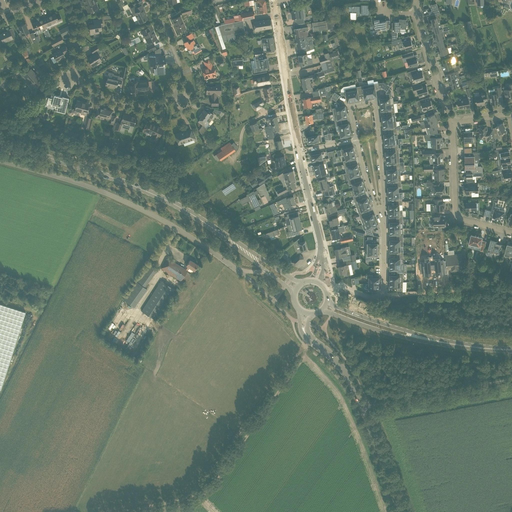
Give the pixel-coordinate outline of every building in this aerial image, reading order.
[(82,0),(88,12),(98,8),(96,3),(95,3),(93,0),(82,0)] [(256,10),(256,14),(267,12),(264,0),(262,0),(255,1),(256,9),(256,10)] [(134,6),(130,8),(133,14),(134,16),(132,17),(134,21),(137,19),(139,23),(143,22),(147,19),(144,13),(145,12),(141,5),(137,7),(135,8),(134,6)] [(353,7),(353,11),(351,11),(351,16),(352,17),(352,18),(353,18),(354,19),(355,19),(356,19),(356,17),(361,17),(361,14),(370,14),(370,11),(369,11),(369,7),(368,7),(368,5),(361,5),(361,6),(352,6),(352,7),(353,7)] [(304,24),(304,17),(302,6),(297,6),(298,8),(294,9),(294,11),(292,11),(293,18),(294,18),(294,20),(295,20),(296,25),(304,24)] [(438,14),(440,13),(438,7),(433,9),(434,10),(433,11),(428,12),(430,16),(438,14)] [(254,18),(253,11),(240,13),(241,14),(236,15),(237,22),(243,20),(254,18)] [(55,14),(43,19),(46,28),(55,24),(54,22),(61,19),(60,15),(56,17),(55,14)] [(438,14),(430,16),(430,20),(431,20),(432,23),(430,23),(431,27),(438,25),(441,24),(438,16),(438,14)] [(178,32),(182,30),(185,29),(180,16),(177,18),(172,20),(178,32)] [(35,31),(36,34),(43,31),(42,30),(46,28),(43,19),(32,24),(34,28),(35,31)] [(93,24),(88,25),(90,35),(95,34),(99,33),(99,30),(101,30),(101,26),(103,26),(102,20),(102,19),(101,19),(98,19),(93,20),(93,24)] [(259,31),(259,30),(266,29),(271,28),(272,28),(271,20),(270,20),(270,19),(265,20),(254,22),(253,22),(253,26),(254,29),(254,32),(259,31)] [(235,34),(244,32),(243,20),(237,22),(218,26),(223,42),(235,40),(235,34)] [(312,22),(313,31),(318,31),(327,29),(326,21),(326,20),(318,22),(314,22),(313,22),(312,22)] [(333,20),(326,21),(327,29),(328,29),(330,29),(330,31),(335,30),(333,20)] [(386,28),(390,28),(390,26),(390,21),(386,21),(382,22),(382,21),(379,21),(379,20),(374,20),(375,25),(375,30),(382,29),(382,30),(386,30),(386,28)] [(395,22),(395,27),(392,27),(392,41),(397,40),(397,32),(406,32),(406,26),(408,25),(407,20),(402,20),(402,22),(395,22)] [(29,44),(24,35),(29,33),(25,23),(23,24),(22,24),(20,25),(20,26),(18,27),(20,33),(18,33),(26,46),(29,44)] [(438,25),(431,27),(432,31),(434,31),(435,34),(444,31),(443,29),(442,24),(441,24),(438,25)] [(141,31),(139,32),(138,32),(137,34),(138,35),(139,35),(140,35),(142,34),(144,38),(146,37),(149,43),(157,39),(151,28),(152,27),(151,25),(147,28),(141,31)] [(59,31),(61,36),(71,31),(69,26),(59,31)] [(307,27),(294,29),(296,38),(304,37),(308,37),(308,36),(308,32),(307,31),(308,31),(308,27),(307,27)] [(0,36),(1,39),(0,39),(0,41),(2,45),(4,45),(2,43),(10,39),(11,43),(18,40),(17,36),(16,36),(14,32),(10,34),(9,31),(0,34),(0,36)] [(446,31),(444,31),(435,34),(436,37),(434,38),(435,42),(443,39),(445,39),(444,34),(445,33),(447,33),(446,31)] [(189,34),(185,37),(187,41),(195,37),(192,32),(189,34)] [(50,42),(53,47),(64,42),(61,36),(50,42)] [(304,37),(296,38),(297,47),(299,47),(299,48),(300,54),(304,52),(306,51),(310,50),(314,48),(313,44),(309,45),(309,40),(312,40),(312,36),(308,37),(304,37)] [(272,37),(268,38),(261,39),(262,45),(265,44),(266,51),(269,51),(274,50),(272,37)] [(392,41),(391,42),(392,46),(398,44),(398,47),(403,45),(404,45),(406,50),(410,48),(411,50),(415,49),(414,44),(412,44),(411,40),(405,41),(404,38),(399,39),(398,39),(397,40),(392,41)] [(438,45),(439,48),(448,46),(447,43),(444,44),(443,39),(435,42),(436,46),(438,45)] [(187,41),(183,43),(190,53),(191,52),(192,53),(194,53),(195,54),(199,52),(201,50),(199,46),(197,47),(196,45),(196,44),(193,40),(189,42),(190,43),(189,43),(187,41)] [(146,47),(149,53),(156,49),(153,43),(146,47)] [(52,54),(54,57),(57,62),(65,57),(63,54),(68,51),(65,45),(61,48),(59,45),(54,48),(56,52),(52,54)] [(92,66),(96,64),(101,61),(96,52),(99,50),(96,45),(94,46),(90,49),(93,54),(87,58),(92,66)] [(440,51),(438,52),(440,56),(444,55),(447,54),(449,53),(447,48),(449,48),(450,47),(452,47),(451,45),(450,45),(448,46),(439,48),(440,51)] [(337,52),(329,55),(328,53),(324,54),(325,58),(320,60),(321,63),(331,60),(330,60),(339,57),(337,52)] [(413,52),(408,53),(402,55),(403,59),(405,59),(406,62),(408,62),(409,67),(412,66),(413,67),(418,65),(417,61),(418,61),(417,59),(418,58),(417,54),(414,55),(413,52)] [(305,64),(312,63),(312,60),(312,59),(307,60),(307,55),(307,54),(303,55),(298,56),(300,65),(305,64)] [(442,60),(443,65),(452,62),(451,60),(453,59),(451,54),(448,55),(448,58),(442,60)] [(149,56),(150,69),(151,73),(154,72),(154,74),(160,74),(164,73),(163,63),(165,63),(165,55),(149,56)] [(263,55),(255,56),(257,68),(254,69),(255,74),(266,72),(265,68),(264,68),(264,67),(268,66),(267,58),(263,59),(263,58),(264,58),(263,55)] [(207,69),(203,70),(205,79),(216,76),(214,66),(213,66),(209,59),(204,62),(207,69)] [(242,59),(232,61),(233,69),(234,70),(234,69),(237,69),(237,66),(239,66),(239,64),(242,64),(242,60),(242,59)] [(307,77),(302,78),(304,89),(305,89),(305,92),(313,91),(312,87),(311,88),(309,79),(314,79),(316,78),(316,79),(324,76),(329,75),(328,72),(334,70),(333,68),(331,61),(320,64),(322,71),(315,74),(315,75),(313,75),(309,76),(309,77),(307,77)] [(443,65),(442,65),(444,71),(449,69),(454,68),(454,70),(459,68),(460,68),(459,65),(458,66),(456,66),(456,64),(455,62),(452,62),(443,65)] [(33,91),(36,88),(40,85),(36,81),(39,79),(30,69),(29,70),(26,67),(19,73),(29,84),(28,85),(33,91)] [(450,73),(445,75),(447,80),(459,76),(459,74),(458,71),(459,70),(459,68),(454,70),(455,72),(450,73)] [(411,71),(407,72),(408,76),(410,75),(411,78),(413,77),(415,82),(412,82),(413,86),(419,84),(418,82),(421,81),(420,80),(424,79),(422,73),(422,72),(418,73),(417,73),(416,70),(411,71)] [(107,77),(105,86),(116,88),(116,86),(117,85),(120,86),(119,87),(120,87),(122,78),(119,77),(119,76),(113,75),(113,74),(112,78),(107,77)] [(253,79),(254,83),(257,82),(258,85),(262,85),(266,84),(271,83),(270,76),(265,76),(253,79)] [(455,77),(447,80),(448,80),(449,85),(452,84),(453,85),(451,86),(452,89),(462,86),(461,83),(462,82),(461,79),(460,79),(459,76),(455,77)] [(129,78),(130,92),(138,92),(138,90),(148,89),(148,82),(138,82),(138,81),(134,81),(134,78),(129,78)] [(374,84),(369,85),(371,98),(372,97),(372,98),(375,97),(376,96),(375,89),(379,89),(379,88),(378,83),(374,84)] [(412,86),(414,93),(418,92),(419,97),(420,97),(425,96),(425,94),(428,93),(427,87),(426,86),(422,87),(421,84),(419,84),(413,86),(412,86)] [(466,89),(468,96),(471,96),(470,88),(469,88),(468,84),(463,86),(464,89),(466,89)] [(215,87),(211,87),(206,87),(206,94),(212,94),(212,99),(211,99),(211,105),(218,105),(218,99),(216,99),(216,94),(220,94),(220,85),(215,85),(215,87)] [(369,85),(359,86),(361,93),(364,92),(365,99),(366,98),(366,99),(370,98),(371,98),(369,85)] [(271,86),(267,87),(264,88),(266,101),(274,100),(271,86)] [(361,93),(359,86),(351,88),(353,101),(354,101),(358,101),(358,100),(359,100),(358,93),(361,93)] [(498,95),(502,94),(501,90),(501,87),(494,88),(495,92),(493,92),(493,94),(489,95),(490,97),(490,101),(491,104),(493,104),(499,103),(498,95)] [(345,89),(345,92),(341,92),(341,96),(346,95),(347,102),(349,102),(352,102),(352,101),(353,101),(351,88),(345,89)] [(488,102),(487,97),(487,93),(479,95),(479,96),(474,97),(475,101),(476,106),(482,105),(482,104),(483,104),(483,106),(485,105),(484,103),(488,102)] [(48,98),(47,103),(52,104),(51,107),(55,108),(54,110),(56,111),(64,113),(67,103),(68,98),(59,96),(58,96),(51,94),(50,98),(48,98)] [(320,96),(313,97),(311,97),(302,99),(304,108),(312,107),(311,103),(321,101),(320,96)] [(470,108),(468,98),(463,99),(463,100),(458,101),(459,109),(465,108),(465,109),(470,108)] [(422,105),(424,112),(428,110),(428,109),(433,108),(430,100),(425,102),(424,99),(413,102),(415,107),(422,105)] [(253,105),(256,111),(262,107),(261,105),(264,104),(262,100),(253,105)] [(68,111),(67,113),(69,115),(71,115),(73,114),(73,113),(77,114),(77,112),(81,113),(81,114),(86,115),(87,109),(89,104),(77,101),(76,106),(75,109),(73,109),(72,110),(70,109),(68,111)] [(333,114),(346,112),(346,111),(347,111),(346,107),(345,106),(340,107),(339,103),(337,102),(334,103),(335,108),(332,108),(333,114)] [(381,110),(381,111),(388,110),(388,113),(395,112),(394,104),(381,105),(381,106),(380,106),(381,110)] [(96,114),(95,117),(103,119),(103,116),(110,118),(112,111),(106,110),(107,108),(103,107),(103,109),(101,109),(100,110),(97,109),(96,114)] [(213,115),(209,112),(208,113),(204,110),(199,116),(201,117),(198,121),(202,124),(205,126),(207,123),(208,124),(211,120),(210,119),(213,115)] [(312,114),(305,116),(307,123),(313,122),(313,119),(317,118),(318,119),(324,118),(323,112),(316,114),(316,112),(312,113),(312,114)] [(335,123),(341,122),(341,119),(348,118),(347,116),(348,116),(347,113),(346,112),(333,114),(335,120),(335,123)] [(382,122),(383,123),(393,121),(396,121),(395,115),(395,112),(388,113),(389,116),(382,117),(382,118),(382,122)] [(123,113),(122,118),(121,123),(117,122),(115,130),(120,132),(123,124),(133,127),(135,121),(136,116),(123,113)] [(425,114),(407,119),(408,123),(427,117),(426,116),(425,114)] [(424,121),(420,122),(421,125),(424,124),(436,121),(434,114),(430,115),(426,116),(427,117),(427,120),(424,121)] [(271,125),(278,123),(277,116),(267,118),(268,122),(271,121),(271,125)] [(86,118),(85,124),(82,124),(81,129),(88,131),(91,119),(90,119),(86,118)] [(383,124),(382,124),(383,127),(383,128),(390,128),(390,131),(397,130),(401,129),(401,127),(401,126),(396,126),(396,121),(393,121),(383,123),(383,124)] [(425,128),(426,128),(428,134),(435,134),(438,134),(436,128),(438,128),(436,121),(424,124),(425,128)] [(156,143),(160,133),(162,129),(147,122),(144,126),(143,130),(152,135),(150,140),(156,143)] [(253,131),(258,129),(259,128),(257,122),(250,125),(253,131)] [(342,125),(341,122),(335,123),(336,126),(339,126),(340,131),(350,129),(350,128),(349,125),(349,123),(342,125)] [(268,125),(265,126),(268,140),(269,140),(275,139),(274,134),(273,132),(280,130),(278,123),(271,125),(269,125),(268,125)] [(497,125),(497,126),(497,128),(493,128),(493,133),(494,139),(495,139),(500,138),(500,134),(501,134),(505,133),(505,132),(506,131),(503,123),(501,124),(497,125)] [(208,129),(202,126),(199,130),(203,136),(208,129)] [(488,133),(487,131),(487,126),(483,127),(482,126),(480,126),(480,127),(479,128),(481,139),(487,138),(487,142),(494,141),(492,133),(488,133)] [(175,134),(176,139),(178,145),(195,139),(193,134),(192,135),(190,129),(175,134)] [(384,136),(384,139),(384,140),(398,139),(397,133),(397,130),(390,131),(391,134),(384,134),(384,136)] [(464,146),(469,146),(469,142),(473,142),(472,131),(464,132),(464,146)] [(435,134),(428,134),(425,134),(425,141),(430,140),(430,142),(431,142),(432,148),(440,147),(440,146),(443,146),(443,142),(442,142),(442,137),(435,137),(435,134)] [(309,143),(322,141),(321,135),(308,137),(309,143)] [(275,141),(275,139),(269,140),(270,146),(269,146),(270,151),(273,151),(273,149),(278,148),(283,147),(281,140),(275,141)] [(392,148),(398,148),(401,148),(400,144),(399,144),(398,139),(384,140),(385,141),(384,141),(384,145),(385,145),(385,146),(392,145),(392,148)] [(224,146),(226,148),(216,154),(220,160),(235,150),(229,142),(224,146)] [(347,148),(340,150),(341,155),(342,155),(344,155),(355,152),(354,151),(355,151),(354,148),(353,148),(353,147),(347,148)] [(399,151),(398,148),(392,148),(392,151),(386,152),(386,153),(385,153),(386,157),(386,158),(399,157),(399,151)] [(497,150),(493,150),(493,153),(497,152),(498,159),(509,158),(509,154),(509,151),(502,152),(502,150),(497,150)] [(344,155),(345,160),(343,161),(344,164),(350,163),(349,160),(356,158),(356,157),(355,153),(355,152),(344,155)] [(465,162),(465,163),(474,163),(474,162),(479,162),(479,152),(472,153),(471,153),(471,156),(464,156),(465,162)] [(430,155),(430,159),(432,159),(432,164),(437,163),(442,163),(442,156),(443,156),(443,153),(438,153),(432,153),(430,153),(430,155)] [(276,162),(275,163),(279,168),(280,167),(283,166),(282,164),(286,164),(284,156),(282,156),(282,154),(277,155),(276,155),(277,161),(276,161),(276,162)] [(266,156),(258,157),(259,164),(267,159),(266,156)] [(386,159),(386,162),(387,164),(393,163),(394,166),(404,165),(404,162),(400,162),(399,157),(386,158),(386,159)] [(322,159),(319,160),(320,163),(314,165),(315,171),(328,168),(326,162),(326,158),(322,159)] [(499,165),(497,165),(498,169),(500,168),(505,168),(508,167),(507,164),(511,164),(511,161),(510,162),(509,158),(498,159),(499,165)] [(350,163),(344,164),(346,173),(359,169),(359,168),(358,165),(357,164),(351,166),(350,163)] [(465,164),(465,169),(472,169),(472,173),(478,172),(479,172),(482,172),(482,168),(480,166),(478,166),(475,167),(474,163),(465,163),(465,164)] [(387,171),(387,174),(387,175),(401,175),(400,171),(404,171),(404,165),(394,166),(394,169),(387,170),(387,171)] [(285,178),(286,182),(295,179),(293,171),(288,172),(288,171),(286,168),(277,174),(279,177),(280,176),(281,179),(285,178)] [(329,177),(330,176),(328,168),(315,171),(317,176),(323,175),(324,178),(327,177),(329,177)] [(360,170),(359,171),(359,169),(346,173),(348,178),(348,182),(355,180),(354,177),(360,175),(360,174),(360,170)] [(435,179),(439,179),(444,179),(444,169),(435,169),(435,179)] [(504,176),(505,182),(510,182),(509,180),(511,179),(511,171),(507,173),(506,169),(501,170),(490,172),(491,176),(494,176),(494,177),(499,176),(499,175),(502,175),(502,176),(504,176)] [(466,174),(465,174),(465,180),(466,180),(467,183),(472,183),(475,183),(475,180),(476,180),(476,176),(479,176),(482,176),(482,172),(479,172),(478,172),(472,173),(466,173),(466,174)] [(261,178),(257,181),(260,185),(269,179),(266,174),(261,178)] [(401,180),(401,175),(387,175),(387,177),(387,180),(388,180),(388,181),(395,181),(395,184),(401,184),(401,180)] [(286,182),(287,186),(287,187),(284,188),(284,187),(277,191),(279,195),(288,191),(292,189),(297,187),(295,180),(295,179),(286,182)] [(321,189),(321,190),(323,189),(325,195),(336,194),(334,185),(328,187),(326,179),(319,181),(320,184),(321,189)] [(364,186),(363,185),(364,185),(363,182),(362,182),(362,181),(355,183),(355,180),(348,182),(349,185),(352,184),(354,189),(364,186)] [(425,182),(423,182),(423,186),(426,185),(426,186),(427,186),(432,186),(432,191),(434,191),(434,196),(435,196),(440,195),(440,194),(445,194),(444,186),(440,187),(440,182),(435,182),(431,182),(425,182)] [(395,187),(388,187),(388,189),(388,192),(388,193),(399,193),(399,187),(401,187),(401,184),(395,184),(395,187)] [(475,193),(479,192),(478,187),(478,184),(468,184),(468,188),(464,188),(465,191),(466,191),(466,196),(472,195),(475,194),(475,193)] [(354,189),(351,190),(353,195),(354,199),(360,197),(359,194),(365,192),(365,191),(364,187),(364,186),(354,189)] [(259,187),(256,188),(257,190),(259,193),(261,197),(264,195),(261,190),(259,187)] [(266,187),(261,190),(264,195),(265,196),(269,194),(266,187)] [(247,196),(240,199),(242,204),(251,200),(254,205),(255,207),(253,208),(254,208),(260,205),(261,205),(260,204),(262,203),(260,199),(258,200),(255,195),(259,193),(257,190),(254,192),(254,191),(247,195),(247,196)] [(388,194),(388,198),(389,198),(389,199),(395,199),(396,202),(402,201),(402,198),(403,198),(403,192),(399,193),(388,193),(388,194)] [(284,203),(285,206),(282,207),(283,211),(289,210),(288,206),(295,204),(293,197),(283,199),(284,203)] [(327,203),(324,203),(327,213),(332,212),(336,211),(337,210),(338,210),(335,201),(332,202),(331,202),(330,197),(326,199),(327,203)] [(356,207),(369,203),(369,202),(368,199),(367,197),(361,200),(360,197),(354,199),(355,202),(356,207)] [(430,204),(431,212),(436,212),(436,211),(444,211),(444,208),(445,208),(445,203),(442,203),(442,199),(434,199),(434,204),(430,204)] [(396,205),(389,205),(389,206),(389,210),(389,211),(400,210),(400,205),(402,204),(402,201),(396,202),(396,205)] [(475,202),(471,202),(471,203),(466,203),(466,211),(470,211),(470,212),(471,213),(471,214),(477,216),(478,212),(476,211),(476,203),(475,203),(475,202)] [(491,211),(490,216),(493,217),(492,218),(495,218),(494,220),(497,221),(502,222),(503,217),(505,213),(505,211),(501,210),(501,212),(499,211),(499,208),(495,207),(494,207),(495,203),(493,202),(492,206),(491,211)] [(369,204),(369,203),(356,207),(359,216),(366,214),(364,211),(371,209),(370,207),(371,207),(370,204),(369,204)] [(281,208),(270,212),(271,218),(283,213),(281,208)] [(389,215),(389,217),(396,216),(396,219),(403,219),(402,210),(400,210),(389,211),(389,212),(389,215)] [(330,220),(329,220),(330,226),(335,225),(339,224),(339,220),(338,216),(341,215),(347,214),(347,211),(338,214),(334,215),(334,217),(330,218),(330,220)] [(287,216),(285,217),(286,221),(287,226),(289,225),(300,222),(298,216),(295,217),(294,212),(290,214),(287,214),(287,216)] [(366,214),(359,216),(362,224),(365,223),(375,220),(375,219),(375,218),(374,215),(373,215),(373,214),(367,217),(366,214)] [(431,224),(430,225),(431,226),(432,227),(433,227),(440,227),(440,228),(441,228),(446,227),(445,218),(441,219),(440,215),(435,215),(433,215),(433,219),(433,223),(432,223),(431,224)] [(390,227),(390,228),(400,228),(403,228),(403,219),(396,219),(396,222),(390,223),(390,224),(389,224),(389,227),(390,227)] [(375,220),(365,223),(367,229),(365,229),(366,233),(366,234),(374,236),(372,231),(371,228),(377,225),(377,224),(376,220),(375,221),(375,220)] [(289,225),(285,226),(287,226),(289,231),(287,232),(288,236),(300,233),(299,229),(302,229),(300,222),(289,225)] [(336,229),(331,230),(333,239),(338,238),(340,237),(339,232),(345,231),(344,226),(338,227),(338,229),(336,229)] [(397,234),(397,237),(403,237),(403,228),(400,228),(390,228),(390,230),(389,230),(389,233),(390,233),(390,234),(397,234)] [(264,234),(265,238),(279,233),(278,229),(264,234)] [(471,235),(469,243),(481,247),(480,251),(483,252),(486,242),(483,241),(482,241),(482,238),(471,235)] [(390,245),(390,246),(401,246),(403,246),(403,237),(397,237),(397,240),(390,240),(390,242),(389,242),(390,245)] [(295,242),(295,244),(296,247),(300,246),(301,252),(307,250),(305,241),(300,243),(299,238),(295,242)] [(366,250),(378,250),(378,248),(378,246),(378,244),(371,244),(371,240),(367,240),(366,240),(366,250)] [(498,242),(495,241),(490,240),(488,247),(487,247),(486,254),(487,255),(490,256),(492,255),(491,255),(494,253),(499,255),(500,253),(502,253),(504,245),(497,244),(498,242)] [(390,251),(390,252),(397,252),(397,255),(403,255),(403,252),(401,252),(401,246),(390,246),(390,247),(390,251)] [(335,250),(334,250),(335,255),(336,255),(337,258),(342,257),(343,261),(351,259),(351,260),(356,259),(355,256),(352,257),(352,255),(350,255),(348,255),(346,256),(345,251),(346,250),(346,247),(341,248),(340,248),(336,249),(335,249),(335,250)] [(454,254),(445,255),(446,260),(447,262),(447,268),(451,268),(451,271),(459,270),(459,267),(463,267),(463,266),(466,266),(465,255),(466,255),(465,249),(462,249),(462,254),(458,254),(454,254)] [(366,250),(366,260),(371,260),(371,256),(377,256),(378,256),(378,254),(378,251),(378,250),(366,250)] [(300,254),(292,262),(295,266),(304,259),(300,254)] [(403,258),(403,255),(397,255),(397,258),(390,258),(390,259),(390,263),(390,264),(403,264),(404,264),(404,258),(403,258)] [(169,257),(166,261),(162,268),(180,280),(189,267),(194,271),(198,265),(190,260),(184,269),(172,261),(172,260),(169,257)] [(435,262),(432,262),(433,270),(436,270),(436,273),(439,273),(439,274),(440,274),(442,274),(444,274),(444,273),(444,270),(447,270),(447,273),(448,273),(447,268),(447,262),(443,262),(443,259),(440,260),(435,260),(435,262)] [(422,264),(419,264),(420,273),(423,272),(423,273),(423,275),(424,275),(424,276),(425,276),(425,275),(431,275),(431,270),(433,270),(432,262),(430,262),(430,261),(425,261),(422,261),(422,263),(422,264)] [(397,273),(403,273),(403,264),(390,264),(390,265),(389,265),(389,268),(390,268),(390,270),(397,270),(397,273)] [(343,266),(339,267),(340,274),(343,273),(344,276),(351,275),(349,270),(348,265),(347,265),(345,266),(344,265),(343,266)] [(389,277),(389,280),(390,280),(390,282),(403,282),(403,276),(403,273),(397,273),(397,276),(390,276),(390,277),(389,277)] [(373,275),(366,275),(366,278),(369,278),(369,284),(379,284),(379,283),(380,283),(380,279),(379,279),(379,278),(372,278),(373,275)] [(161,281),(141,311),(155,321),(175,290),(161,281)] [(147,289),(144,288),(136,282),(123,300),(134,307),(147,289)] [(389,283),(389,286),(390,286),(390,287),(396,288),(396,291),(403,291),(403,288),(406,288),(406,282),(403,282),(390,282),(390,283),(389,283)] [(0,389),(1,390),(25,312),(0,303),(0,389)]
